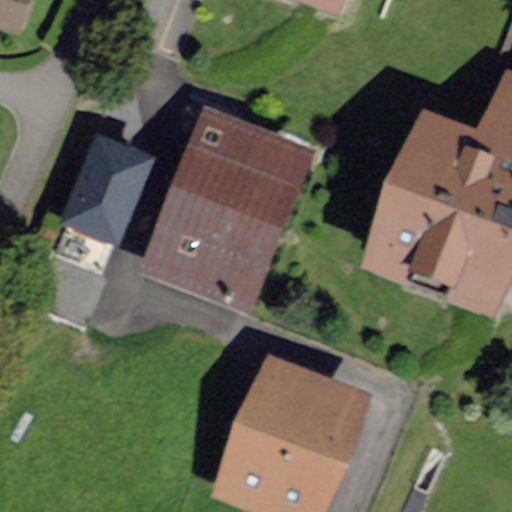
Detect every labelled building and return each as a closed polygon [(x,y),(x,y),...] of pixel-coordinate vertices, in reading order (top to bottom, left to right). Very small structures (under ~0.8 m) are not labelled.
[(32,0),(0,0),(0,29),(21,36),(32,0)] [(413,0),(414,0),(235,0),(350,44),(367,0),(413,0)] [(511,95),(495,89),(474,148),(420,128),(361,289),(506,342),(511,324),(511,95)] [(324,167),(206,120),(142,280),(260,327),(324,167)] [(155,172),(99,150),(65,235),(121,258),(155,172)] [(334,511),(375,412),(266,369),(211,508),(221,511),(334,511)]
